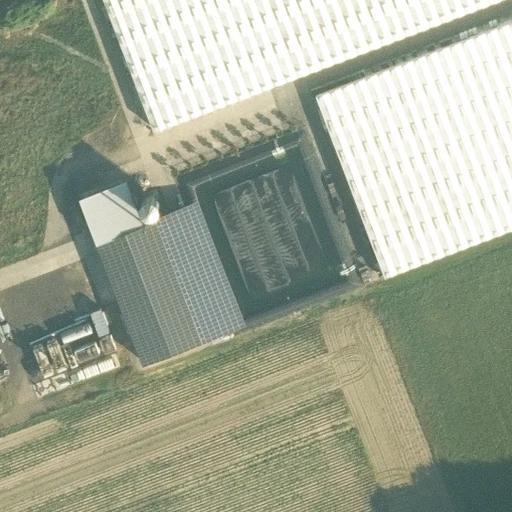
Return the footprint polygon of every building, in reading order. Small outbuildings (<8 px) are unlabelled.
[(104,0),(154,129),(494,0),(104,0)] [(511,19),(316,94),(385,275),(511,226),(511,19)] [(200,165),(231,263),(265,253),(274,281),(342,259),(303,138),(299,139),(298,137),(259,149),(258,146),(200,165)] [(80,196),(97,239),(143,221),(126,178),(80,196)] [(145,196),(141,202),(142,208),(147,212),(154,211),(158,206),(157,199),(152,195),(145,196)] [(155,217),(202,339),(244,324),(196,201),(155,217)] [(202,339),(155,217),(143,221),(97,239),(144,362),(202,339)] [(92,310),(101,333),(111,329),(102,306),(92,310)] [(79,359),(117,348),(114,335),(75,346),(79,359)] [(41,368),(62,366),(60,341),(39,342),(41,368)]
